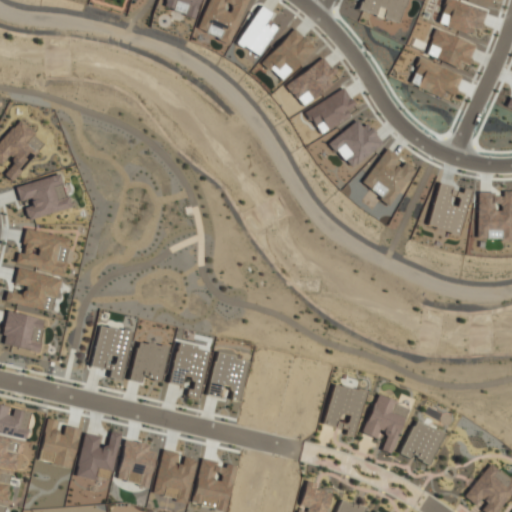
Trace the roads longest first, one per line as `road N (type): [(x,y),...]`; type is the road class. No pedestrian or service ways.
road 1 (residential): [(0,380),(354,473),(440,511)]
road 2 (residential): [(511,163),(457,161),(404,130),(345,44),(299,0)]
road 3 (residential): [(448,158),(511,16)]
